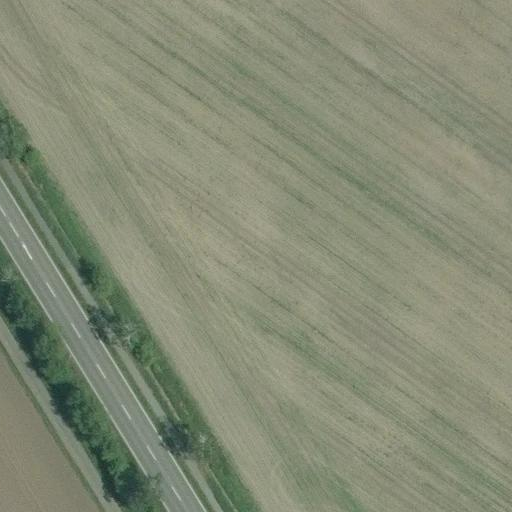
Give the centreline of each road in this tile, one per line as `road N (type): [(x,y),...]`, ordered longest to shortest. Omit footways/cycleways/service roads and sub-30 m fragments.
road 1 (primary): [(0,210),(187,511)]
road 2 (residential): [(112,511),(0,332)]
